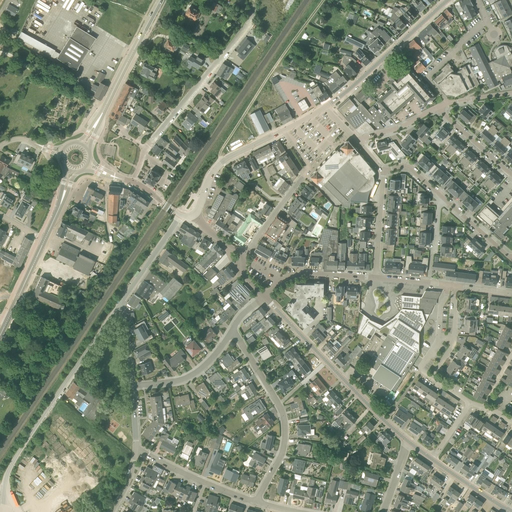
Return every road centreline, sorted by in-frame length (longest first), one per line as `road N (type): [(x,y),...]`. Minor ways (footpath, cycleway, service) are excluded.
road 1 (unclassified): [(3,504),(11,465),(116,308)]
road 2 (tertiary): [(409,442),(264,296)]
road 3 (track): [(324,0),(219,152),(222,162)]
road 4 (residential): [(255,502),(284,448),(284,420),(232,330)]
road 5 (residential): [(144,149),(244,31),(253,4)]
road 6 (tertiary): [(194,214),(222,162),(324,108)]
road 7 (tertiary): [(324,108),(447,0)]
road 8 (residential): [(383,172),(408,167),(511,259)]
road 9 (residential): [(255,502),(136,449)]
road 10 (secondary): [(103,110),(160,0)]
road 11 (residential): [(131,385),(189,376),(232,330)]
